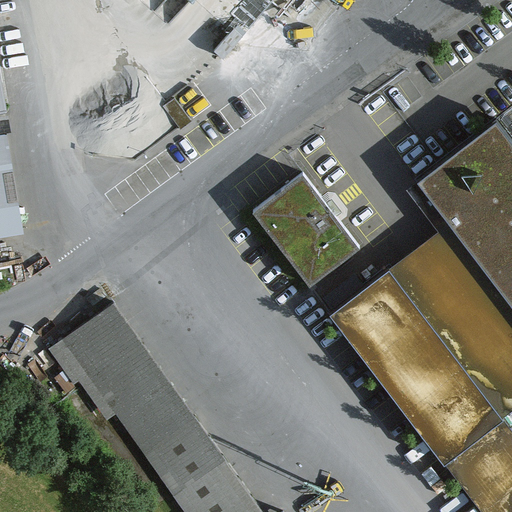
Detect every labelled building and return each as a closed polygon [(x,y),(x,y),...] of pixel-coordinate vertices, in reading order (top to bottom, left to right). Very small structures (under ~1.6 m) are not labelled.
[(175,0),(192,15),(204,0),(175,0)] [(301,53),(281,26),(176,103),(196,131),(301,53)] [(511,305),(511,157),(498,138),(426,192),(511,305)] [(358,252),(301,175),(247,215),(305,291),(358,252)] [(443,348),(466,329),(387,230),(364,249),(443,348)] [(63,342),(51,350),(101,420),(114,411),(184,511),(263,511),(115,302),(62,339),(63,342)] [(511,394),(469,339),(444,357),(511,444),(511,394)]
